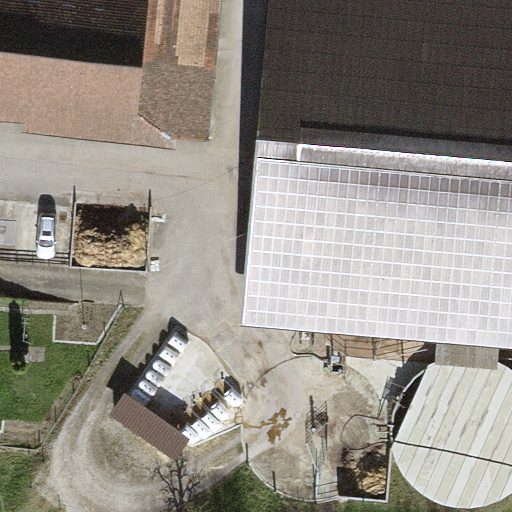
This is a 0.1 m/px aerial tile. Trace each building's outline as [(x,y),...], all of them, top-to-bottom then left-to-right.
[(0,0),(0,101),(28,105),(133,114),(143,0),(0,0)] [(143,0),(133,114),(28,105),(26,134),(165,147),(179,0),(143,0)] [(511,0),(278,0),(251,314),(391,325),(396,323),(398,316),(511,326),(511,0)] [(31,201),(0,198),(0,259),(27,261),(31,201)] [(511,511),(511,377),(434,356),(398,485),(497,511),(511,511)]
